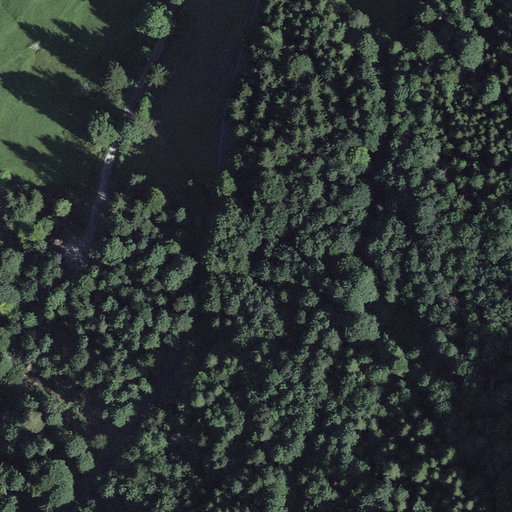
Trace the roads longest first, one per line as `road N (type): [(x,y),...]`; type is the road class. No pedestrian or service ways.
road 1 (track): [(424,0),(423,18),(380,61),(390,131),(374,220),(381,312),(354,345),(279,511)]
road 2 (track): [(75,511),(174,365),(198,314),(231,84),(258,0)]
road 3 (track): [(0,366),(81,250),(110,153),(176,0)]
